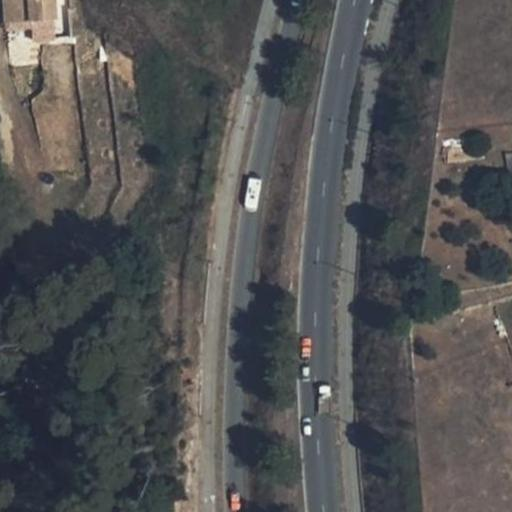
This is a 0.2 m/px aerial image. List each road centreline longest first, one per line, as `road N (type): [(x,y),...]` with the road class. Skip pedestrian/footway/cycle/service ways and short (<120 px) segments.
road 1 (primary): [(296,0),(229,321),(230,511)]
road 2 (primary): [(318,511),(309,309),(321,162),(354,0)]
